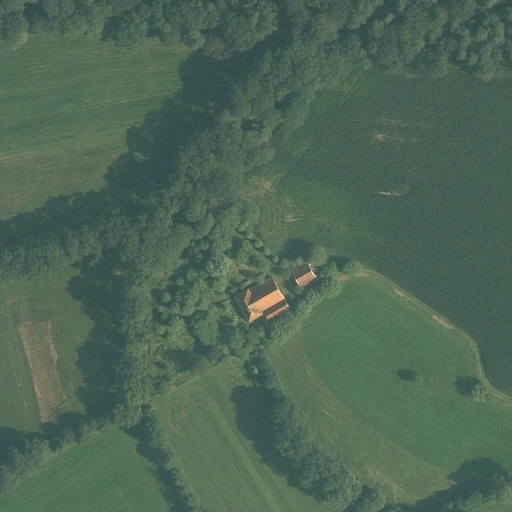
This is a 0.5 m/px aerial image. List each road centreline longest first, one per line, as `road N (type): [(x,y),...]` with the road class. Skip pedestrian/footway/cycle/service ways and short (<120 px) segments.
road 1 (track): [(197,511),(148,412),(146,250),(322,32)]
road 2 (track): [(322,32),(60,0)]
